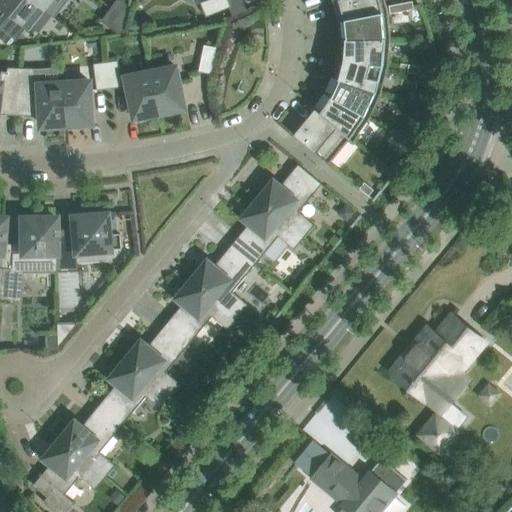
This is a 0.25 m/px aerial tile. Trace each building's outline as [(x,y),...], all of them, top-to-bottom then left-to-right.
[(0,0),(0,4),(6,9),(0,16),(0,44),(11,46),(27,26),(28,27),(43,9),(32,0),(0,0)] [(32,0),(43,9),(49,0),(32,0)] [(121,0),(115,0),(110,7),(127,19),(130,7),(121,0)] [(199,0),(206,17),(231,6),(228,0),(197,0),(197,1),(198,0),(199,0)] [(384,0),(333,0),(329,2),(330,3),(333,2),(337,18),(337,19),(388,10),(384,0)] [(412,1),(400,3),(402,11),(413,9),(412,1)] [(402,11),(400,3),(388,6),(390,13),(402,11)] [(123,34),(127,19),(110,7),(99,21),(116,35),(123,34)] [(339,38),(390,37),(388,10),(337,19),(338,29),(339,36),(339,38)] [(388,65),(390,37),(339,38),(339,40),(338,55),(337,57),(388,65)] [(198,71),(210,73),(216,47),(204,45),(198,71)] [(333,75),(381,92),(388,65),(337,57),(337,58),(333,73),(333,75)] [(117,61),(105,62),(109,88),(121,87),(117,61)] [(109,88),(105,62),(93,64),(97,90),(109,88)] [(419,74),(420,66),(408,64),(407,72),(419,74)] [(175,66),(151,72),(160,116),(177,112),(177,109),(184,108),(180,91),(179,91),(177,83),(179,83),(175,66)] [(432,68),(420,66),(419,74),(431,76),(432,68)] [(0,83),(0,82),(0,110),(4,111),(4,113),(19,114),(21,68),(7,67),(6,73),(2,73),(0,83)] [(49,128),(66,127),(64,82),(40,84),(39,74),(34,74),(34,68),(21,68),(19,114),(34,114),(34,112),(40,112),(41,126),(48,125),(49,128)] [(160,116),(151,72),(126,77),(129,93),(131,93),(133,101),(131,101),(134,118),(142,116),(142,119),(160,116)] [(369,117),(381,92),(333,75),(332,76),(325,92),(369,117)] [(89,81),(64,82),(66,127),(84,126),(84,123),(91,123),(90,106),(89,106),(88,98),(90,98),(89,81)] [(324,93),(315,107),(312,105),(312,106),(353,140),(369,117),(325,92),(324,93)] [(311,107),(314,109),(303,123),(293,134),(328,163),(350,137),(353,140),(312,106),(311,107)] [(400,139),(404,132),(393,126),(389,133),(400,139)] [(414,138),(404,132),(400,139),(411,145),(414,138)] [(273,181),(258,199),(304,237),(314,225),(298,212),(321,184),(301,167),(294,176),(291,173),(280,186),(273,181)] [(364,182),(359,188),(359,189),(368,196),(373,190),(364,182)] [(242,239),(235,247),(255,264),(278,236),(294,249),(304,237),(258,199),(244,217),(250,222),(239,236),(242,239)] [(71,220),(72,229),(54,229),(54,243),(55,269),(74,268),(74,252),(120,248),(118,232),(106,233),(105,213),(85,215),(85,219),(71,220)] [(54,243),(54,229),(54,217),(34,217),(34,221),(20,221),(20,245),(1,243),(0,250),(0,299),(19,301),(22,272),(55,272),(55,269),(54,243)] [(204,289),(237,317),(245,323),(252,313),(245,307),(248,305),(232,292),(255,264),(235,247),(228,256),(224,253),(213,266),(207,261),(192,279),(204,289)] [(237,317),(204,289),(192,279),(177,298),(183,303),(172,316),(176,319),(169,327),(189,344),(212,316),(227,329),(237,317)] [(466,362),(482,342),(452,317),(436,336),(429,330),(394,372),(425,398),(427,396),(441,408),(419,434),(439,451),(456,431),(442,420),(453,407),(447,402),(461,385),(446,372),(459,357),(466,362)] [(56,347),(75,323),(55,323),(56,347)] [(141,341),(126,360),(171,397),(181,385),(165,372),(189,344),(169,327),(161,336),(158,333),(147,347),(141,341)] [(161,409),(171,397),(126,360),(111,378),(117,383),(106,396),(109,399),(102,407),(122,424),(145,396),(161,409)] [(75,422),(74,423),(69,429),(60,440),(105,477),(115,465),(99,452),(122,424),(102,407),(95,416),(92,413),(81,427),(75,422)] [(95,489),(105,477),(60,440),(45,458),(51,463),(40,476),(43,479),(36,488),(47,497),(43,501),(55,511),(65,511),(74,502),(64,494),(79,476),(95,489)] [(378,461),(363,481),(331,455),(312,478),(343,504),(343,505),(351,511),(379,511),(406,480),(388,464),(386,467),(378,461)] [(283,497),(275,506),(282,511),(284,511),(291,504),(283,497)]
